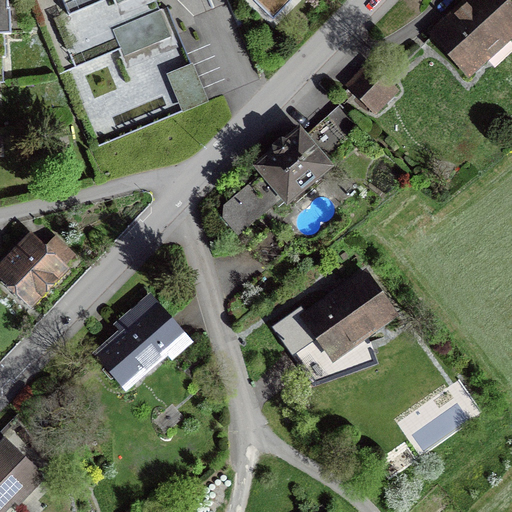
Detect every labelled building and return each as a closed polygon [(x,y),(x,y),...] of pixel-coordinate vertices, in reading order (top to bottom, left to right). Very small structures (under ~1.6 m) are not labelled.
[(0,0),(0,85),(4,86),(3,60),(6,60),(5,37),(12,37),(11,10),(8,11),(7,0),(0,0)] [(61,0),(66,12),(52,17),(73,69),(118,51),(126,70),(176,50),(156,0),(61,0)] [(253,0),(274,20),(294,0),(253,0)] [(511,40),(511,4),(508,0),(464,0),(427,34),(469,80),(511,40)] [(399,92),(366,62),(343,86),(376,116),(399,92)] [(193,64),(166,75),(182,114),(209,103),(193,64)] [(272,151),(253,168),(259,176),(224,206),(222,219),(238,238),(280,202),(288,210),(334,170),(300,128),(284,141),(282,139),(271,149),(272,151)] [(268,269),(290,250),(272,228),(250,247),(268,269)] [(45,247),(31,233),(0,265),(0,281),(31,311),(70,270),(66,267),(77,256),(56,236),(45,247)] [(301,306),(272,326),(286,346),(309,331),(332,365),(400,318),(366,269),(305,312),(301,306)] [(118,332),(91,355),(126,394),(168,357),(173,363),(194,344),(150,294),(113,326),(118,332)] [(47,479),(4,438),(0,441),(0,511),(7,511),(15,504),(19,507),(47,479)]
